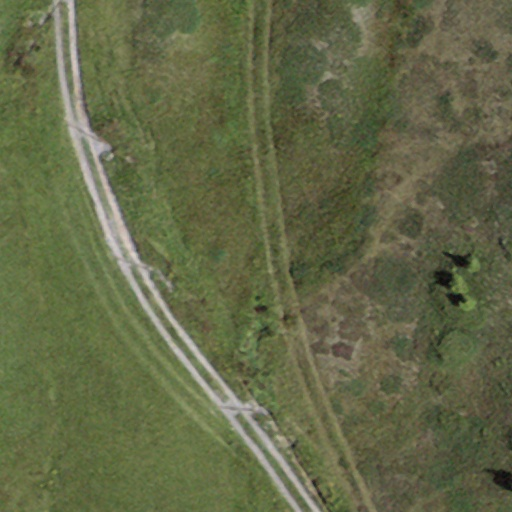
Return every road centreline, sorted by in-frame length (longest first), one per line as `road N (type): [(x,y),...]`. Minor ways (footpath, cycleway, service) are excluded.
road 1 (track): [(315,511),(159,306),(123,238),(89,152),(64,0)]
road 2 (track): [(267,0),(261,74),(282,290),(365,511)]
